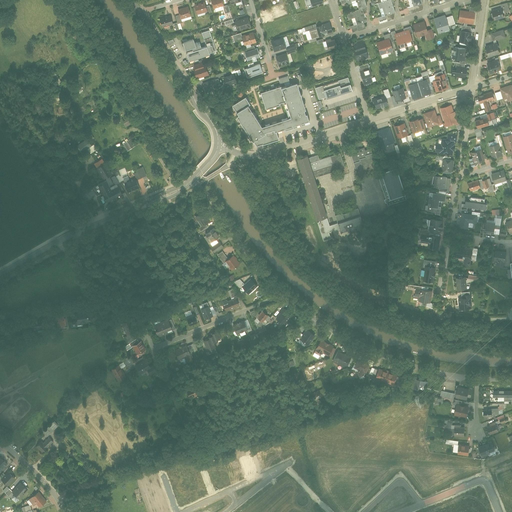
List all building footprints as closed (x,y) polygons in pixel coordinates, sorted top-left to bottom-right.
[(195,3),(197,13),(208,9),(205,0),(198,3),(197,2),(196,3),(195,3)] [(367,7),(365,0),(346,0),(348,4),(357,1),(360,9),(362,8),(367,7)] [(385,15),(396,12),(391,0),(388,0),(387,0),(378,3),(380,8),(383,7),(385,15)] [(190,5),(178,8),(181,17),(193,14),(190,5)] [(349,19),(355,17),(358,25),(367,22),(362,8),(360,9),(347,13),(349,19)] [(491,12),(494,21),(505,17),(502,8),(491,12)] [(459,9),(457,22),(472,24),(474,11),(459,9)] [(161,16),(164,26),(174,23),(171,13),(161,16)] [(433,17),(438,32),(449,28),(448,25),(454,23),(451,15),(445,17),(444,13),(433,17)] [(236,20),(239,30),(252,26),(249,16),(236,20)] [(413,23),(417,36),(424,34),(426,40),(435,38),(431,26),(427,28),(424,19),(413,23)] [(317,24),(320,35),(333,32),(330,21),(317,24)] [(395,38),(398,48),(413,44),(410,34),(413,33),(410,25),(403,28),(403,30),(395,32),(394,30),(390,31),(393,39),(395,38)] [(184,41),(186,49),(193,47),(194,50),(187,52),(190,60),(210,53),(210,52),(215,50),(212,42),(214,41),(210,28),(202,30),(206,44),(207,43),(208,45),(202,46),(202,45),(197,46),(194,38),(184,41)] [(468,39),(471,39),(472,32),(469,32),(469,30),(461,28),(459,41),(468,42),(468,39)] [(494,41),(507,38),(505,30),(492,33),(494,41)] [(242,34),(245,45),(257,42),(254,31),(242,34)] [(376,40),(380,53),(393,49),(389,36),(376,40)] [(271,40),(274,51),(287,48),(283,37),(271,40)] [(325,39),(328,49),(337,46),(335,37),(330,39),(330,38),(325,39)] [(353,44),(358,60),(370,56),(365,40),(353,44)] [(486,46),(489,56),(501,53),(498,42),(486,46)] [(454,45),(452,58),(463,59),(465,47),(454,45)] [(244,52),(247,60),(260,56),(257,48),(244,52)] [(276,56),(279,66),(290,63),(287,53),(276,56)] [(487,62),(491,72),(502,68),(498,58),(487,62)] [(206,64),(204,65),(203,62),(195,65),(196,68),(195,68),(198,79),(210,75),(206,64)] [(247,78),(263,72),(260,64),(244,69),(247,78)] [(455,64),(454,75),(465,77),(467,66),(455,64)] [(361,73),(365,85),(374,82),(371,75),(373,75),(371,70),(361,73)] [(444,87),(448,86),(444,72),(435,75),(436,80),(433,81),(436,91),(444,89),(444,87)] [(234,74),(224,77),(227,85),(236,82),(234,74)] [(340,81),(344,94),(353,91),(349,78),(340,81)] [(206,92),(218,88),(215,79),(203,83),(206,92)] [(422,96),(431,93),(427,79),(417,82),(422,96)] [(286,100),(302,95),(298,81),(282,86),(286,100)] [(331,83),(336,97),(344,94),(340,81),(331,83)] [(413,99),(422,96),(417,82),(408,85),(413,99)] [(323,86),(327,98),(327,99),(336,97),(331,83),(323,86)] [(509,103),(511,101),(511,84),(500,88),(504,100),(508,98),(509,103)] [(286,100),(282,86),(282,85),(262,92),(267,108),(280,104),(280,102),(286,100)] [(316,89),(320,100),(327,98),(323,86),(316,89)] [(393,90),(396,102),(407,98),(403,86),(393,90)] [(479,95),(481,104),(484,103),(489,101),(495,100),(492,91),(479,95)] [(372,98),(376,109),(389,104),(385,94),(372,98)] [(286,100),(292,116),(306,111),(305,109),(307,108),(302,95),(286,100)] [(251,103),(246,96),(233,104),(237,112),(238,111),(240,114),(238,115),(257,145),(280,138),(277,129),(275,121),(263,125),(249,104),(251,103)] [(457,110),(454,111),(452,104),(441,108),(447,127),(458,124),(461,123),(457,110)] [(441,123),(436,110),(424,113),(429,127),(441,123)] [(292,116),(294,124),(310,119),(308,112),(307,113),(306,111),(292,116)] [(281,119),(275,121),(277,129),(284,127),(294,124),(292,116),(281,119)] [(423,130),(423,128),(426,127),(423,117),(420,118),(419,117),(411,120),(415,133),(423,130)] [(488,118),(475,121),(477,130),(491,126),(488,118)] [(399,139),(409,136),(405,122),(395,125),(399,139)] [(380,147),(396,142),(391,125),(375,130),(380,147)] [(448,132),(447,137),(442,136),(441,142),(436,142),(435,150),(440,150),(440,152),(454,154),(456,141),(457,142),(458,133),(448,132)] [(508,154),(511,152),(511,133),(503,136),(508,154)] [(91,154),(98,150),(95,146),(93,148),(87,139),(78,145),(83,152),(88,149),(91,154)] [(131,140),(122,144),(126,152),(134,148),(131,140)] [(494,158),(502,155),(498,141),(489,144),(494,158)] [(371,168),(369,161),(375,159),(371,146),(364,148),(364,146),(350,150),(356,172),(371,168)] [(476,163),(485,160),(481,146),(471,149),(476,163)] [(318,221),(325,242),(332,239),(329,232),(340,228),(338,222),(330,224),(327,216),(328,215),(316,177),(346,167),(341,152),(320,158),(318,153),(309,156),(308,152),(295,156),(316,219),(319,218),(319,221),(318,221)] [(442,169),(453,170),(454,158),(443,157),(442,169)] [(103,158),(94,164),(105,179),(113,173),(103,158)] [(126,183),(129,191),(140,187),(137,179),(147,176),(143,167),(134,171),(136,178),(126,183)] [(379,174),(389,206),(409,199),(399,167),(379,174)] [(491,173),(494,184),(507,180),(504,169),(491,173)] [(431,185),(440,186),(439,190),(447,191),(448,187),(450,187),(451,176),(447,176),(447,174),(433,172),(431,185)] [(471,191),(481,188),(478,179),(468,182),(471,191)] [(99,186),(108,203),(111,201),(118,197),(123,195),(118,186),(112,190),(107,182),(99,186)] [(94,190),(89,192),(88,190),(82,193),(86,200),(96,194),(94,190)] [(447,194),(431,192),(429,210),(437,211),(436,215),(442,216),(443,204),(440,204),(440,199),(447,200),(447,194)] [(462,203),(461,209),(468,210),(468,206),(487,208),(487,203),(484,203),(485,199),(471,197),(471,201),(466,200),(465,203),(462,203)] [(341,232),(350,229),(352,233),(358,231),(356,227),(363,225),(362,223),(364,222),(361,215),(358,215),(356,207),(351,209),(352,210),(343,213),(343,212),(339,213),(341,221),(338,222),(340,228),(341,232)] [(204,212),(195,217),(202,228),(210,223),(204,212)] [(469,227),(470,222),(477,223),(478,215),(462,212),(460,226),(469,227)] [(430,230),(440,231),(442,218),(431,217),(430,230)] [(495,223),(485,222),(484,232),(494,233),(495,223)] [(215,228),(205,234),(211,243),(221,238),(215,228)] [(429,248),(440,249),(442,237),(431,235),(429,248)] [(212,248),(216,252),(224,245),(220,241),(212,248)] [(473,248),(457,245),(456,256),(464,257),(464,263),(471,264),(473,248)] [(494,259),(497,259),(496,265),(505,266),(507,250),(496,248),(494,259)] [(234,256),(225,262),(232,271),(241,265),(234,256)] [(424,280),(435,281),(436,265),(425,264),(424,280)] [(458,290),(467,289),(466,275),(456,276),(458,290)] [(258,286),(250,278),(242,287),(250,295),(258,286)] [(415,296),(420,296),(419,302),(431,303),(432,290),(416,288),(415,296)] [(460,309),(472,308),(470,296),(458,297),(460,309)] [(223,302),(226,311),(240,306),(236,297),(223,302)] [(209,307),(201,309),(206,320),(213,317),(209,307)] [(284,309),(277,317),(284,323),(290,315),(284,309)] [(90,321),(88,311),(76,313),(78,323),(90,321)] [(264,311),(258,318),(263,323),(269,315),(264,311)] [(186,317),(189,325),(198,322),(195,314),(186,317)] [(67,326),(65,315),(56,316),(58,328),(67,326)] [(136,332),(130,319),(122,323),(128,336),(136,332)] [(169,319),(154,325),(158,338),(174,332),(169,319)] [(247,330),(244,321),(234,325),(237,334),(247,330)] [(45,331),(44,322),(30,324),(31,333),(45,331)] [(313,343),(318,337),(307,329),(303,336),(313,343)] [(8,330),(0,331),(0,338),(0,339),(9,337),(8,330)] [(201,341),(205,353),(215,349),(213,344),(217,343),(216,341),(220,340),(218,332),(213,333),(214,335),(210,336),(211,338),(201,341)] [(322,339),(316,349),(328,356),(334,346),(322,339)] [(145,350),(140,342),(130,348),(135,356),(145,350)] [(190,356),(186,345),(175,349),(178,360),(190,356)] [(354,358),(338,350),(332,360),(348,368),(354,358)] [(147,359),(136,365),(140,374),(151,368),(147,359)] [(362,361),(358,359),(355,367),(359,369),(358,373),(363,376),(365,372),(367,372),(370,364),(366,362),(367,360),(363,359),(362,361)] [(126,377),(119,365),(111,369),(118,382),(126,377)] [(384,370),(379,368),(376,379),(394,385),(398,375),(393,373),(384,370)] [(425,379),(413,377),(411,387),(423,389),(425,379)] [(184,383),(174,387),(178,397),(188,393),(184,383)] [(188,389),(191,396),(201,392),(198,385),(188,389)] [(471,389),(458,386),(456,397),(469,399),(471,389)] [(325,388),(313,393),(316,399),(328,393),(325,388)] [(470,406),(456,404),(455,415),(469,417),(470,406)] [(493,409),(483,410),(484,418),(493,417),(493,409)] [(44,431),(48,436),(60,426),(55,421),(44,431)] [(487,426),(491,435),(499,431),(496,423),(487,426)] [(466,436),(466,427),(455,427),(455,436),(466,436)] [(42,441),(36,446),(43,452),(54,441),(49,437),(44,443),(42,441)] [(479,447),(482,457),(495,452),(491,442),(479,447)] [(457,455),(469,457),(471,446),(459,444),(457,455)] [(0,472),(8,463),(0,456),(0,472)] [(242,461),(247,474),(257,470),(252,457),(242,461)] [(228,468),(232,480),(240,478),(236,466),(228,468)] [(180,467),(168,470),(171,479),(182,476),(180,467)] [(211,474),(216,489),(226,485),(224,480),(227,479),(224,470),(220,472),(221,474),(217,476),(216,472),(211,474)] [(16,478),(9,472),(2,480),(9,486),(16,478)] [(146,478),(145,479),(148,490),(161,486),(158,474),(155,475),(154,472),(145,475),(146,478)] [(286,474),(278,481),(286,490),(294,484),(286,474)] [(29,489),(21,482),(12,491),(21,499),(29,489)] [(277,490),(272,485),(264,491),(274,504),(285,495),(279,488),(277,490)] [(47,501),(40,491),(29,500),(34,506),(36,504),(39,507),(47,501)] [(181,491),(176,493),(180,505),(183,504),(183,503),(188,501),(188,500),(192,499),(189,491),(182,493),(181,491)] [(262,497),(260,495),(252,501),(259,510),(264,507),(266,510),(270,507),(267,503),(269,502),(263,495),(262,497)]
